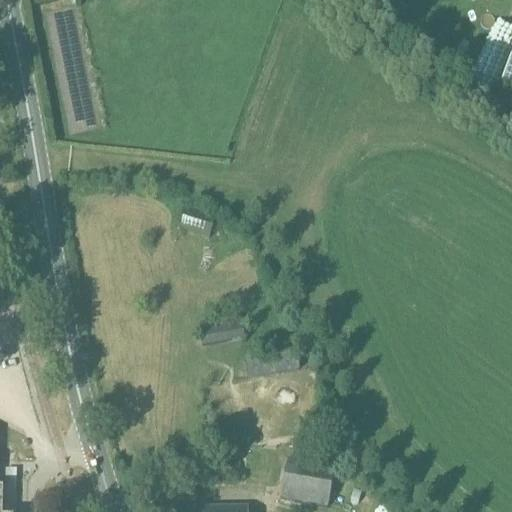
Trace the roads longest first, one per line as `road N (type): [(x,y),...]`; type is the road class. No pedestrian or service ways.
road 1 (tertiary): [(112,511),(73,376),(9,0)]
road 2 (track): [(511,179),(438,129),(418,127),(382,127),(289,186),(35,157)]
